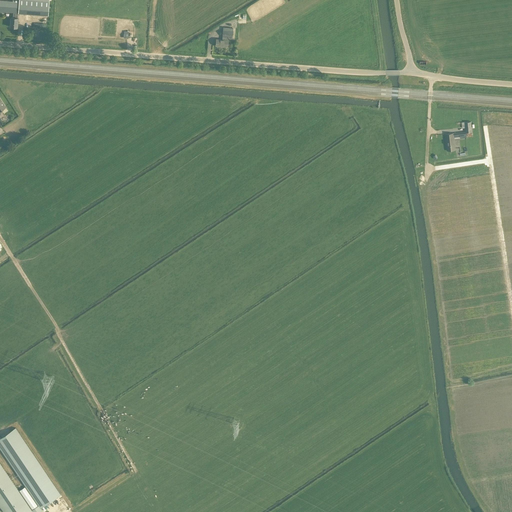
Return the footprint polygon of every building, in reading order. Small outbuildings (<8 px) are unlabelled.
[(0,0),(0,11),(13,13),(13,17),(11,17),(10,27),(17,27),(18,18),(17,18),(18,13),(48,15),(49,0),(19,0),(19,1),(0,0)] [(223,27),(222,39),(216,39),(215,46),(227,47),(228,37),(233,37),(233,28),(223,27)] [(466,132),(454,133),(445,134),(447,151),(455,150),(454,135),(458,135),(458,138),(465,137),(464,134),(466,134),(467,137),(472,136),(471,121),(462,122),(462,130),(466,130),(466,132)] [(41,511),(40,509),(60,495),(15,428),(0,438),(0,449),(38,506),(32,510),(0,463),(0,506),(3,511),(41,511)] [(25,487),(19,490),(32,509),(37,505),(25,487)]
